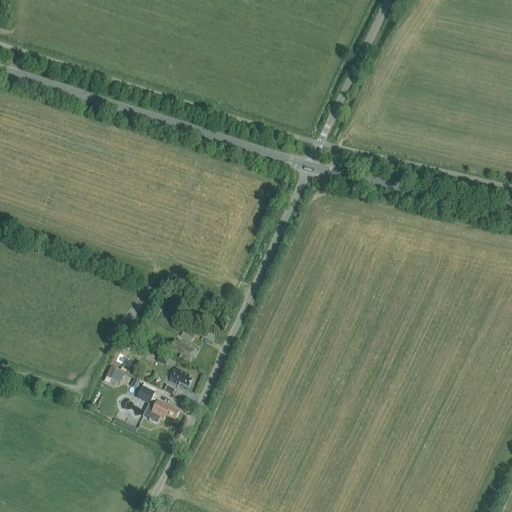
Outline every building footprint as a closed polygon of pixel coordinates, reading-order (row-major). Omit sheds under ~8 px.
[(186,329),(181,336),(191,343),(196,336),(186,329)] [(179,341),(177,343),(174,342),(170,349),(181,355),(180,358),(189,362),(196,350),(179,341)] [(165,365),(168,359),(160,355),(157,361),(165,365)] [(114,381),(119,371),(111,368),(104,382),(109,385),(112,380),(114,381)] [(189,377),(190,375),(175,368),(170,380),(179,384),(180,382),(189,386),(193,379),(189,377)] [(125,374),(123,380),(133,383),(135,377),(125,374)] [(140,382),(135,380),(131,387),(136,389),(140,382)] [(175,421),(180,412),(152,399),(155,393),(142,387),(137,398),(150,404),(144,418),(157,424),(160,418),(164,420),(165,416),(175,421)] [(116,418),(114,423),(137,432),(139,427),(116,418)]
